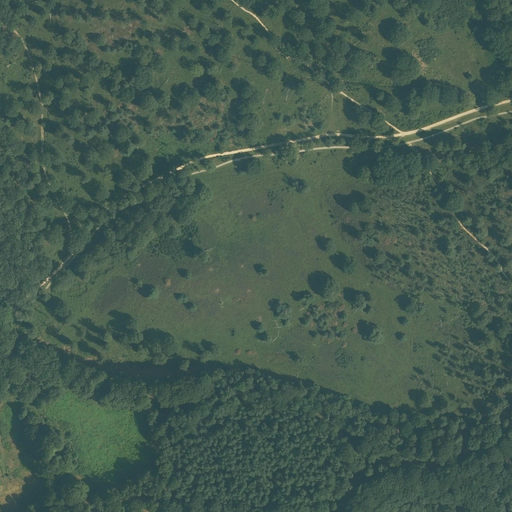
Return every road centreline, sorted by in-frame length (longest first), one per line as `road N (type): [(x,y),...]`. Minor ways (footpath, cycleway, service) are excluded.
road 1 (unknown): [(511,126),(393,159),(329,168),(257,161),(207,172),(199,193),(167,221),(80,265),(57,288),(35,289)]
road 2 (track): [(403,134),(317,136),(196,160),(123,197),(72,251)]
road 3 (track): [(458,472),(440,483),(410,475),(386,480),(348,511)]
